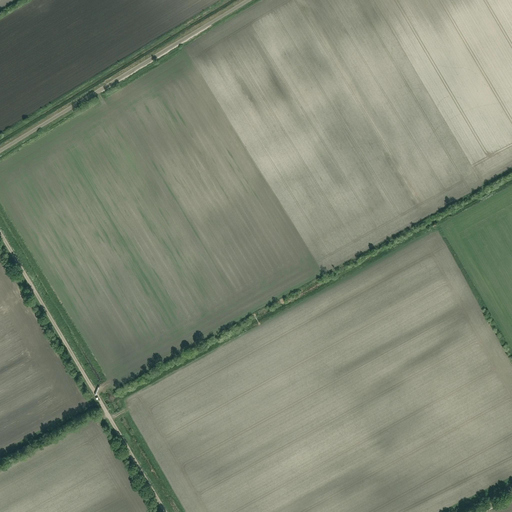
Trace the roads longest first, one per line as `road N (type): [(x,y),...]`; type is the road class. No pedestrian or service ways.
road 1 (residential): [(166,511),(0,228)]
road 2 (residential): [(0,151),(250,0)]
